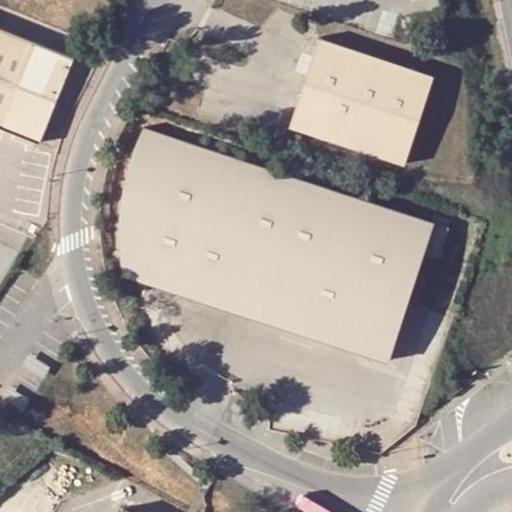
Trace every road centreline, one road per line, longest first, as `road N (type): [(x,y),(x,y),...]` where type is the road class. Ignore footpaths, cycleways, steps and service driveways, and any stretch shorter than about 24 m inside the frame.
road 1 (unclassified): [(401,511),(180,419),(128,373),(99,326),(82,236),(92,150),(164,0)]
road 2 (unclassified): [(511,413),(480,432),(428,511)]
